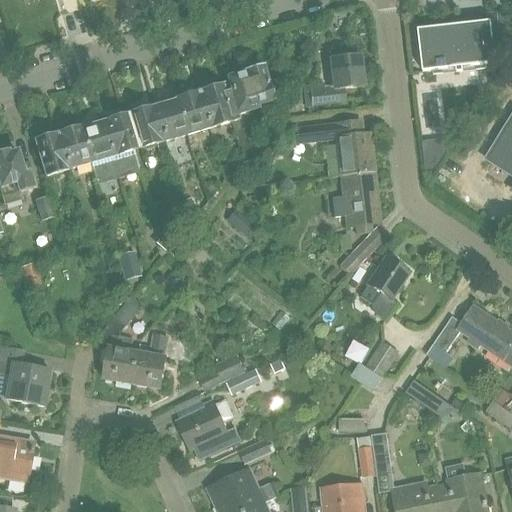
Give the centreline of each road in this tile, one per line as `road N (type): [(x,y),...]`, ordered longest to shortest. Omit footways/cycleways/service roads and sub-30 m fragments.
road 1 (residential): [(511,273),(411,199),(388,0)]
road 2 (tertiary): [(0,88),(300,0)]
road 3 (residential): [(179,511),(140,431),(101,417),(77,435),(64,511)]
